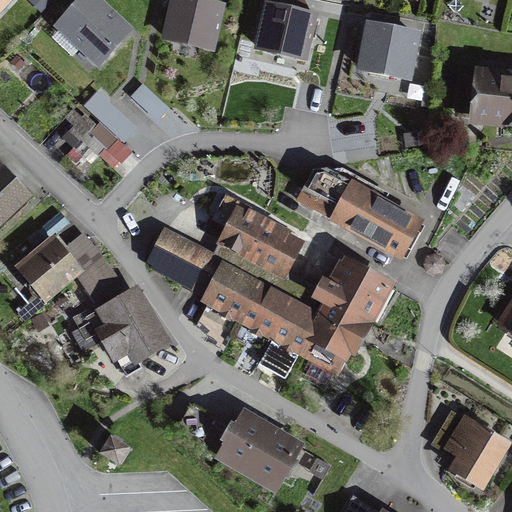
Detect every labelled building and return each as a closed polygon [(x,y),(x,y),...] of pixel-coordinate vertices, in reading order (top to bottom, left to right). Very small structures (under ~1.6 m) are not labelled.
[(127,31),(93,0),(85,0),(61,26),(98,62),(127,31)] [(211,49),(220,7),(189,0),(175,0),(166,39),(211,49)] [(259,48),(303,59),(313,17),(268,7),(259,48)] [(361,70),(408,79),(416,36),(370,27),(361,70)] [(455,116),(467,117),(472,77),(459,76),(455,116)] [(476,118),(511,121),(511,81),(480,77),(476,118)] [(142,80),(132,92),(159,114),(169,101),(142,80)] [(134,146),(125,137),(139,124),(101,84),(66,117),(113,166),(134,146)] [(370,117),(340,121),(344,151),(374,147),(370,117)] [(69,135),(58,126),(42,145),(53,154),(60,146),(68,153),(74,147),(65,139),(69,135)] [(0,221),(23,200),(10,185),(14,182),(0,167),(0,221)] [(401,257),(419,223),(370,196),(375,187),(342,170),(314,174),(299,201),(401,257)] [(213,257),(211,259),(259,286),(273,294),(283,277),(279,275),(297,242),(237,209),(213,257)] [(153,261),(197,285),(211,259),(213,257),(167,233),(153,261)] [(103,257),(92,239),(65,261),(50,243),(22,266),(46,295),(74,272),(78,277),(83,273),(103,257)] [(100,299),(121,285),(103,257),(83,273),(100,299)] [(233,314),(241,319),(259,286),(211,259),(197,285),(212,293),(208,301),(223,309),(220,316),(230,321),(233,314)] [(385,285),(341,261),(328,286),(324,283),(321,289),(286,271),(283,277),(273,294),(290,303),(319,318),(301,352),(310,356),(300,376),(324,389),(346,346),(350,349),(385,285)] [(273,294),(259,286),(241,319),(254,326),(251,332),(261,337),(264,331),(272,335),(290,303),(273,294)] [(73,333),(84,351),(105,339),(124,373),(139,365),(135,358),(162,342),(136,297),(109,313),(106,306),(85,318),(89,324),(73,333)] [(271,358),(266,367),(286,378),(301,352),(319,318),(290,303),(272,335),(262,353),(271,358)] [(511,307),(501,325),(511,331),(511,307)] [(191,402),(177,426),(203,441),(217,417),(191,402)] [(505,446),(452,413),(447,422),(460,430),(449,449),(461,457),(454,469),(481,486),(505,446)] [(221,456),(248,472),(272,432),(244,416),(221,456)] [(275,488),(299,448),(272,432),(248,472),(275,488)] [(128,450),(111,439),(101,454),(119,465),(128,450)] [(373,511),(357,502),(350,511),(373,511)]
